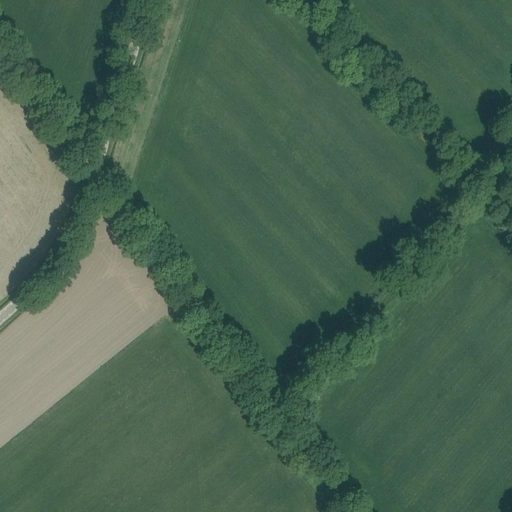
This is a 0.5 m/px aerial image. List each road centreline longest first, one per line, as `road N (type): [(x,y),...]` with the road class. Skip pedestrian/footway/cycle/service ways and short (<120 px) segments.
road 1 (track): [(301,0),(464,174),(461,206),(294,416)]
road 2 (track): [(101,167),(364,511)]
road 3 (unclassified): [(0,317),(71,249),(154,0)]
